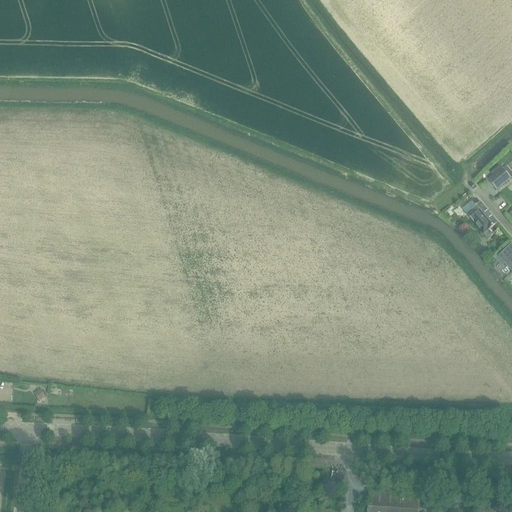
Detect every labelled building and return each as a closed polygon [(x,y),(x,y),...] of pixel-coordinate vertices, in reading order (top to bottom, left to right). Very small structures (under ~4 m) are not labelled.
[(496,190),(504,184),(511,178),(503,168),(488,181),(496,190)] [(462,210),(483,235),(497,224),(480,203),(476,206),(472,201),(462,210)] [(489,237),(483,242),(487,247),(493,243),(489,237)] [(511,244),(504,252),(498,257),(506,265),(511,261),(511,244)] [(418,511),(418,505),(419,495),(369,493),(367,511),(418,511)]
